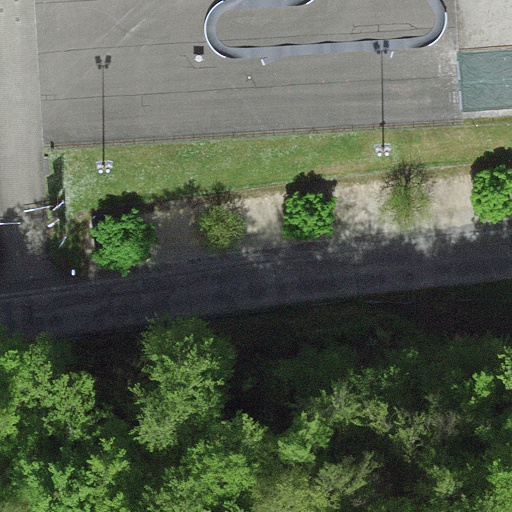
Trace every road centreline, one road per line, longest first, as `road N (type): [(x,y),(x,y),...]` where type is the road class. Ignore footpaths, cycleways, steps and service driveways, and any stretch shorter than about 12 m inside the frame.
road 1 (residential): [(0,318),(511,251)]
road 2 (track): [(355,266),(462,302),(511,305)]
